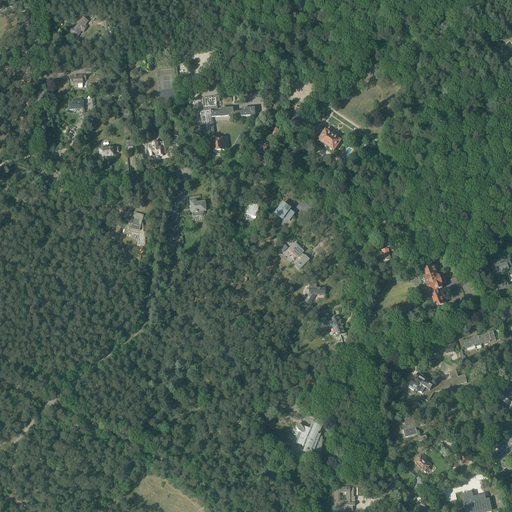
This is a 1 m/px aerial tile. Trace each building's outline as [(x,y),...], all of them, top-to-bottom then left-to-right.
[(84,32),(87,27),(85,26),(88,21),(81,17),(74,28),(72,27),(68,32),(71,34),(70,35),(77,39),(82,31),(84,32)] [(82,76),(82,75),(77,76),(78,77),(71,77),(71,85),(78,85),(78,89),(83,88),(83,84),(82,81),(86,81),(85,76),(82,76)] [(204,111),(199,111),(200,112),(201,124),(201,129),(202,129),(202,130),(202,131),(203,134),(207,134),(208,141),(209,145),(210,145),(211,149),(211,153),(212,153),(214,153),(215,153),(216,153),(217,153),(217,152),(222,151),(224,151),(226,151),(226,150),(225,144),(224,144),(223,144),(222,140),(216,141),(216,140),(216,137),(215,137),(214,131),(213,127),(214,127),(213,122),(212,118),(229,117),(229,118),(251,117),(251,118),(255,118),(255,109),(242,109),(243,112),(236,113),(233,113),(233,109),(221,110),(221,113),(213,113),(211,113),(211,110),(218,109),(217,102),(220,102),(219,97),(205,99),(202,99),(204,111)] [(72,103),(68,103),(68,110),(75,110),(76,111),(79,111),(84,111),(84,109),(83,109),(83,103),(83,102),(79,102),(78,102),(78,100),(72,100),(72,103)] [(293,115),(300,118),(303,111),(296,108),(293,115)] [(333,136),(323,129),(320,134),(323,136),(319,141),(320,142),(320,143),(322,144),(323,144),(326,146),(325,147),(327,148),(328,147),(330,149),(330,150),(332,151),(333,151),(334,151),(341,142),(337,139),(337,138),(334,136),(333,136)] [(265,152),(268,144),(259,140),(256,149),(265,152)] [(155,156),(159,156),(164,155),(163,154),(166,154),(165,149),(164,143),(158,144),(156,143),(154,143),(153,145),(149,145),(150,157),(155,157),(155,156)] [(104,147),(104,149),(101,149),(101,157),(102,157),(103,158),(104,158),(105,157),(109,157),(110,157),(111,157),(112,157),(113,157),(113,153),(119,152),(118,148),(112,148),(112,149),(109,149),(108,147),(108,146),(105,146),(104,147)] [(196,202),(191,203),(191,208),(190,209),(191,212),(192,212),(192,213),(193,213),(193,217),(204,216),(203,212),(206,211),(205,207),(206,207),(206,204),(205,204),(205,203),(196,204),(196,202)] [(249,204),(246,215),(251,216),(251,219),(256,220),(259,206),(256,205),(249,204)] [(290,209),(283,204),(275,214),(279,217),(280,218),(282,219),(284,217),(289,220),(293,214),(289,211),(290,209)] [(143,232),(143,223),(142,223),(144,216),(135,214),(132,224),(130,223),(126,230),(130,232),(134,234),(139,234),(139,239),(138,240),(137,242),(137,243),(137,245),(137,246),(146,246),(145,232),(143,232)] [(297,259),(299,258),(301,260),(294,266),(299,271),(310,261),(305,256),(302,254),(304,252),(295,243),(288,249),(297,259)] [(392,253),(395,251),(391,245),(388,248),(389,250),(388,250),(388,251),(381,252),(383,263),(387,262),(387,264),(390,263),(389,252),(391,252),(392,253)] [(509,259),(496,263),(497,265),(495,265),(496,266),(495,266),(497,273),(509,270),(508,266),(511,265),(509,259)] [(434,267),(425,270),(424,271),(426,277),(423,278),(428,292),(431,291),(432,293),(431,293),(432,296),(433,296),(434,298),(432,298),(436,308),(444,305),(440,295),(439,296),(437,291),(442,289),(439,281),(440,280),(439,277),(438,277),(434,267)] [(508,287),(507,284),(500,287),(501,290),(502,295),(511,292),(511,287),(511,288),(511,287),(508,287)] [(325,296),(325,289),(316,289),(316,285),(309,285),(309,295),(305,302),(309,305),(315,295),(325,296)] [(344,334),(338,317),(330,320),(330,321),(325,322),(327,328),(332,326),(336,337),(344,334)] [(478,337),(481,345),(489,342),(489,343),(496,341),(493,332),(486,334),(478,337)] [(506,345),(511,342),(511,340),(510,335),(503,337),(506,345)] [(481,345),(478,337),(478,336),(471,338),(471,339),(463,341),(466,349),(474,347),(475,348),(481,346),(481,345)] [(444,344),(446,354),(456,352),(454,342),(444,344)] [(281,358),(285,368),(291,366),(287,355),(281,358)] [(458,378),(456,371),(449,373),(451,380),(441,383),(441,382),(437,383),(438,384),(433,385),(427,381),(428,380),(418,374),(413,381),(408,388),(414,391),(415,390),(422,394),(423,394),(419,400),(422,402),(424,399),(428,402),(433,394),(467,384),(464,376),(458,378)] [(511,376),(497,397),(511,408),(509,411),(511,412),(511,398),(508,395),(511,390),(511,376)] [(310,386),(318,388),(320,383),(312,380),(310,386)] [(405,438),(417,435),(413,419),(412,417),(403,419),(404,422),(405,426),(402,426),(405,438)] [(299,432),(294,444),(305,448),(303,453),(310,456),(312,451),(311,451),(312,450),(314,451),(314,452),(317,454),(318,454),(318,455),(319,455),(320,455),(320,454),(321,454),(321,453),(322,453),(322,452),(322,444),(324,442),(322,441),(322,438),(320,437),(321,435),(320,435),(320,436),(318,435),(318,434),(319,435),(324,423),(314,419),(310,429),(303,427),(303,428),(302,427),(301,426),(300,425),(299,425),(298,425),(297,425),(296,425),(296,426),(296,427),(296,428),(297,429),(297,430),(298,431),(299,432)] [(511,433),(511,432),(511,422),(508,419),(503,426),(511,433)] [(495,454),(494,455),(497,459),(496,459),(494,461),(494,462),(496,464),(497,463),(499,464),(500,466),(501,467),(502,469),(503,469),(506,466),(503,462),(503,463),(502,462),(505,459),(509,455),(511,452),(511,451),(511,435),(509,440),(508,441),(506,443),(507,444),(508,445),(507,446),(506,447),(503,444),(498,450),(500,453),(498,455),(496,453),(495,454)] [(426,473),(430,470),(428,468),(431,465),(425,459),(425,458),(422,455),(415,462),(415,463),(415,464),(416,465),(417,465),(421,469),(421,470),(422,471),(423,471),(423,472),(424,471),(426,473)] [(460,463),(467,467),(470,460),(463,457),(460,463)] [(350,488),(350,487),(338,487),(338,490),(333,490),(333,500),(334,500),(334,508),(340,508),(341,506),(348,506),(348,511),(352,511),(353,506),(355,506),(355,497),(354,497),(354,488),(350,488)] [(485,511),(489,510),(487,502),(484,502),(482,498),(471,500),(470,496),(463,497),(466,511),(474,511),(484,509),(485,511)]
